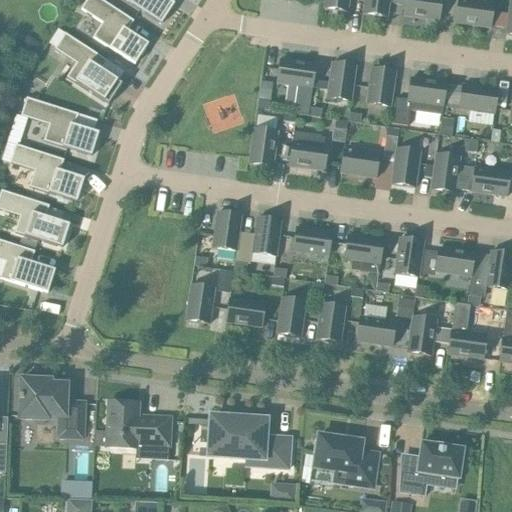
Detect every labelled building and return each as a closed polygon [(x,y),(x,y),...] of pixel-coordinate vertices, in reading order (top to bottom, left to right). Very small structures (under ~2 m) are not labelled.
[(99,0),(87,0),(81,10),(102,24),(93,39),(135,66),(148,46),(127,32),(133,22),(99,0)] [(121,0),(161,26),(174,6),(165,0),(121,0)] [(324,0),(323,10),(347,13),(348,0),(324,0)] [(365,0),(363,15),(387,19),(389,4),(405,6),(405,0),(365,0)] [(405,0),(405,6),(403,17),(439,22),(441,0),(405,0)] [(485,0),(458,0),(455,24),(490,29),(494,6),(485,4),(485,0)] [(65,35),(54,51),(76,65),(66,79),(108,106),(121,86),(100,72),(107,62),(65,35)] [(280,61),(276,85),(296,87),(293,115),(308,118),(310,109),(312,90),(315,66),(280,61)] [(355,68),(332,64),(327,100),(350,103),(355,68)] [(395,73),(371,70),(366,105),(390,109),(395,73)] [(446,84),(411,79),(407,101),(396,100),(392,124),(407,127),(410,112),(442,116),(446,84)] [(498,92),(462,87),(459,110),(494,115),(498,92)] [(48,126),(43,142),(91,157),(98,135),(74,127),(78,116),(28,100),(26,99),(20,117),(48,126)] [(268,112),(269,104),(258,102),(256,110),(268,112)] [(321,111),(310,109),(308,118),(320,119),(321,111)] [(295,125),(296,117),(284,115),(283,123),(295,125)] [(361,117),(349,115),(348,123),(359,125),(361,117)] [(439,136),(451,138),(453,122),(441,120),(439,136)] [(346,132),(347,124),(336,122),(334,131),(346,132)] [(277,133),(254,130),(249,165),(272,169),(277,133)] [(398,140),(399,131),(387,130),(386,138),(398,140)] [(490,144),(498,145),(500,133),(492,132),(490,144)] [(319,147),(321,138),(294,134),(289,167),(324,172),(328,148),(319,147)] [(466,154),(476,155),(478,143),(468,141),(466,154)] [(65,162),(30,151),(17,147),(11,165),(36,173),(31,189),(78,204),(85,181),(62,173),(65,162)] [(391,186),(415,189),(420,153),(396,150),(391,186)] [(340,174),(376,179),(379,156),(344,151),(340,174)] [(431,191),(454,195),(459,159),(436,156),(431,191)] [(510,174),(474,169),(471,193),(506,198),(510,174)] [(49,207),(1,192),(1,193),(0,195),(0,211),(20,218),(14,234),(62,249),(69,226),(45,218),(49,207)] [(217,214),(212,249),(236,253),(241,217),(217,214)] [(257,219),(252,255),(276,258),(281,223),(257,219)] [(296,229),(293,253),(328,258),(332,234),(296,229)] [(352,262),(351,271),(378,275),(380,266),(383,241),(347,236),(344,260),(352,261),(352,262)] [(394,275),(418,279),(423,243),(399,240),(394,275)] [(35,253),(0,241),(0,261),(5,263),(0,279),(48,295),(55,272),(31,264),(35,253)] [(471,278),(474,255),(438,249),(435,273),(471,278)] [(471,278),(468,297),(480,299),(484,299),(485,288),(509,292),(511,272),(511,255),(491,253),(490,257),(474,255),(471,278)] [(195,258),(194,267),(207,268),(208,260),(195,258)] [(235,264),(233,272),(246,274),(247,265),(235,264)] [(274,269),(273,278),(285,280),(287,271),(274,269)] [(233,273),(221,272),(218,291),(230,293),(233,273)] [(324,285),(336,287),(338,278),(325,276),(324,285)] [(272,278),(271,286),(283,288),(284,280),(272,278)] [(312,284),(311,292),(323,294),(324,286),(312,284)] [(377,284),(376,292),(388,294),(389,286),(377,284)] [(209,325),(214,290),(191,286),(185,322),(209,325)] [(417,286),(415,298),(423,299),(425,287),(417,286)] [(351,298),(363,299),(364,292),(352,290),(351,298)] [(468,297),(467,306),(470,306),(479,307),(480,299),(468,297)] [(403,299),(401,319),(412,320),(414,301),(403,299)] [(261,329),(265,305),(229,300),(226,324),(261,329)] [(276,335),(300,339),(305,303),(281,300),(276,335)] [(442,304),(441,312),(454,313),(455,305),(442,304)] [(447,356),(483,361),(487,337),(466,334),(470,306),(467,306),(455,304),(455,305),(454,313),(447,356)] [(316,341),(340,344),(345,309),(321,305),(316,341)] [(493,318),(505,320),(506,312),(494,310),(493,318)] [(502,339),(499,363),(511,365),(511,312),(506,311),(506,312),(505,320),(502,339)] [(431,357),(436,322),(412,318),(407,354),(431,357)] [(356,343),(392,348),(395,324),(359,319),(356,343)] [(37,378),(24,378),(24,380),(21,380),(20,397),(19,397),(19,401),(20,401),(19,420),(49,421),(50,418),(59,418),(58,439),(83,440),(85,404),(66,403),(67,386),(51,385),(51,382),(37,381),(37,378)] [(138,405),(108,403),(107,433),(106,448),(106,449),(136,451),(136,446),(169,447),(170,419),(138,418),(138,405)] [(265,422),(212,419),(209,457),(266,460),(266,469),(288,471),(290,439),(264,438),(265,422)] [(95,432),(95,448),(106,448),(107,433),(95,432)] [(362,444),(318,437),(313,469),(335,472),(334,484),(372,489),(378,456),(360,453),(362,444)] [(464,450),(421,444),(417,468),(401,466),(399,494),(424,498),(427,476),(459,481),(464,450)] [(76,501),(85,502),(89,502),(90,485),(77,485),(76,501)] [(277,504),(295,504),(296,488),(278,487),(277,504)] [(76,501),(67,501),(66,511),(91,511),(92,502),(89,502),(85,502),(76,501)] [(371,511),(384,511),(386,503),(373,501),(371,511)] [(160,511),(161,503),(135,503),(134,511),(160,511)]
